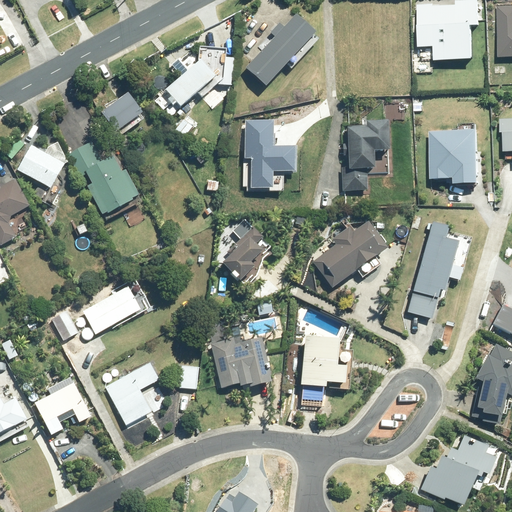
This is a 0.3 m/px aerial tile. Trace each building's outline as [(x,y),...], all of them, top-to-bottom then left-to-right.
[(435,58),(473,56),(472,23),(479,23),(478,0),(456,0),(456,3),(434,4),(434,3),(417,3),(419,45),(434,45),(435,58)] [(499,55),(511,54),(511,4),(497,5),(499,55)] [(314,30),(295,13),(283,25),(279,21),(269,31),(274,35),(245,67),(264,84),(284,62),(291,68),(318,38),(312,32),(314,30)] [(169,94),(165,97),(170,103),(174,100),(177,103),(211,73),(197,57),(163,87),(169,94)] [(126,90),(99,110),(113,129),(140,109),(126,90)] [(196,124),(185,113),(172,126),(183,138),(196,124)] [(511,116),(500,117),(501,131),(503,130),(504,150),(511,149),(511,116)] [(387,148),(386,118),(365,119),(365,126),(346,126),(347,166),(341,166),(342,190),(367,189),(366,166),(373,166),(372,149),(387,148)] [(430,130),(431,176),(455,175),(455,180),(479,179),(477,127),(430,130)] [(90,141),(67,153),(79,176),(84,172),(90,182),(85,184),(99,212),(129,196),(128,195),(135,191),(122,167),(118,169),(110,153),(99,158),(90,141)] [(16,168),(48,186),(61,161),(30,144),(16,168)] [(0,242),(14,235),(7,221),(9,213),(27,203),(13,177),(0,184),(0,242)] [(207,179),(206,188),(217,190),(218,181),(207,179)] [(336,242),(312,260),(330,286),(350,271),(352,274),(357,270),(362,277),(380,263),(373,253),(385,244),(366,220),(351,230),(347,225),(331,236),(336,242)] [(448,225),(432,220),(431,223),(428,223),(427,229),(429,229),(412,290),(413,291),(407,311),(431,318),(439,289),(443,290),(457,240),(445,236),(448,225)] [(228,269),(228,270),(236,278),(238,276),(243,281),(250,274),(252,276),(254,274),(260,258),(262,256),(260,254),(269,245),(260,236),(262,235),(252,225),(248,228),(246,226),(239,232),(242,234),(226,250),(227,252),(223,256),(221,253),(218,256),(220,259),(219,260),(228,269)] [(112,293),(82,310),(94,332),(110,323),(112,327),(150,306),(133,277),(110,290),(112,293)] [(511,307),(504,304),(492,329),(511,338),(511,307)] [(51,317),(62,339),(77,331),(65,309),(51,317)] [(303,334),(299,383),(323,385),(323,378),(342,379),(343,362),(334,362),(336,336),(303,334)] [(247,383),(269,378),(259,336),(233,342),(232,338),(210,343),(220,386),(226,384),(227,389),(238,387),(237,383),(247,381),(247,383)] [(11,338),(2,342),(10,358),(19,353),(11,338)] [(486,353),(474,377),(480,381),(472,417),(499,423),(504,399),(503,398),(504,391),(511,394),(511,392),(511,362),(511,363),(511,362),(511,351),(496,344),(490,355),(486,353)] [(149,361),(104,386),(125,423),(149,409),(138,389),(158,377),(149,361)] [(181,364),(179,386),(196,387),(198,366),(181,364)] [(92,413),(71,375),(49,387),(52,393),(36,401),(47,421),(46,422),(52,434),(64,427),(60,420),(71,415),(75,422),(92,413)] [(0,398),(0,429),(1,429),(13,424),(26,418),(15,397),(2,403),(0,398)] [(494,455),(484,451),(487,444),(463,433),(456,449),(449,446),(445,455),(440,453),(434,466),(430,465),(420,488),(443,498),(444,495),(461,503),(469,485),(479,490),(494,455)]
